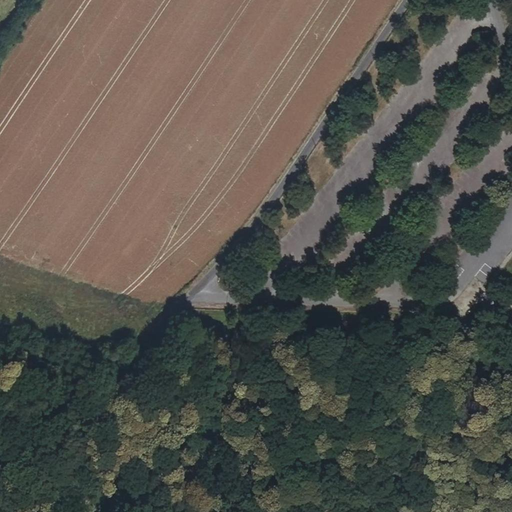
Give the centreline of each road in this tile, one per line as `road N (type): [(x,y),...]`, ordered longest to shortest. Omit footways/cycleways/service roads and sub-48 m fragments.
road 1 (unclassified): [(0,460),(111,388),(281,187),(408,0)]
road 2 (track): [(236,511),(511,413)]
